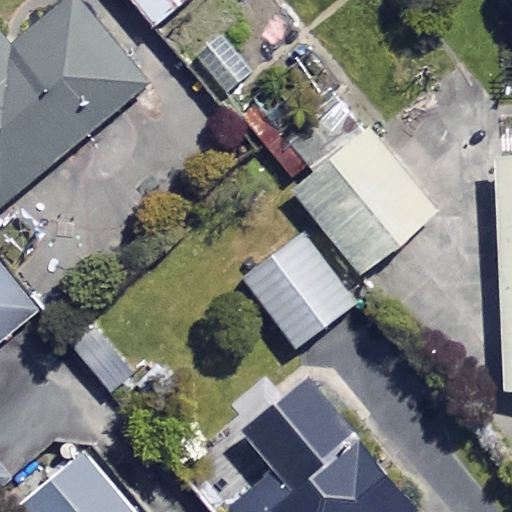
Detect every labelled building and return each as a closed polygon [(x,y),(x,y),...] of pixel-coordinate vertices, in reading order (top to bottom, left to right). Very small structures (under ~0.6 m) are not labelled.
[(17,53),(0,31),(0,214),(156,92),(83,0),(17,53)] [(201,0),(138,0),(164,31),(201,0)] [(443,221),(379,137),(304,194),(369,278),(443,221)] [(361,307),(307,234),(250,277),(304,350),(361,307)] [(0,350),(44,314),(0,261),(0,350)] [(413,511),(422,505),(323,387),(261,439),(289,472),(240,511),(413,511)] [(0,501),(22,483),(0,457),(0,501)] [(134,511),(95,466),(40,511),(134,511)]
